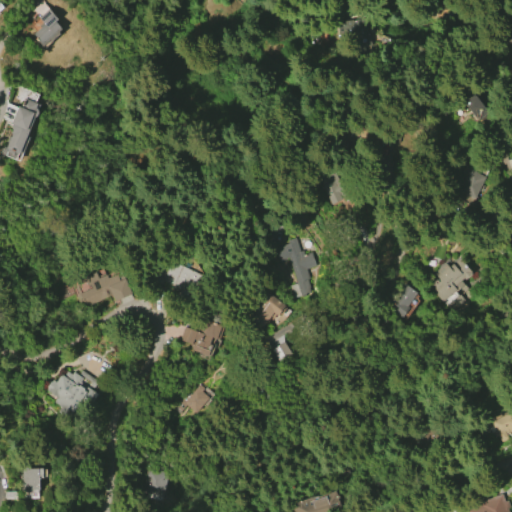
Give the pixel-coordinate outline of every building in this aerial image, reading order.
[(32,34),(43,47),(64,28),(47,10),(38,18),(44,24),(32,34)] [(343,21),(365,17),(370,48),(348,52),(343,21)] [(474,96),(486,111),(486,114),(478,120),(476,120),(463,104),(464,101),(471,95),(474,96)] [(24,98),(38,103),(36,108),(37,108),(36,111),(38,112),(37,116),(35,115),(35,117),(37,118),(36,120),(34,119),(20,154),(15,152),(14,155),(6,152),(5,153),(2,152),(12,124),(11,124),(18,106),(21,107),(24,98)] [(485,173),(468,165),(454,194),(471,202),(485,173)] [(328,205),(349,196),(338,170),(317,178),(328,205)] [(295,237),(299,250),(301,250),(303,254),(311,252),(316,266),(306,269),(309,279),(307,280),(312,293),(301,297),(300,295),(292,298),(287,285),(296,282),(287,257),(277,260),(273,248),(286,243),(285,241),(295,237)] [(454,290),(440,302),(433,293),(435,292),(428,283),(435,277),(432,273),(444,263),(447,267),(458,258),(470,273),(469,273),(470,275),(463,281),(462,279),(452,287),(454,290)] [(201,274),(188,301),(158,287),(161,281),(150,280),(151,266),(163,267),(163,272),(169,259),(201,274)] [(124,279),(130,294),(111,301),(109,296),(83,307),(77,293),(76,294),(72,286),(83,282),(81,277),(94,272),(97,278),(114,272),(114,274),(116,273),(117,277),(122,276),(123,279),(124,279)] [(398,317),(384,306),(402,283),(414,293),(404,306),(406,307),(398,317)] [(264,290),(285,305),(277,316),(272,313),(262,328),(245,317),(264,290)] [(223,324),(215,348),(211,346),(208,356),(190,350),(192,344),(179,340),(184,326),(194,330),(199,316),(223,324)] [(270,350),(277,361),(290,353),(282,342),(270,350)] [(81,370),(98,381),(92,390),(98,394),(89,408),(81,403),(68,421),(57,413),(60,408),(52,403),(56,397),(45,390),(47,388),(46,387),(50,381),(51,381),(52,380),(55,382),(65,367),(78,376),(81,370)] [(208,397),(195,413),(184,404),(179,410),(173,406),(186,390),(189,393),(195,386),(208,397)] [(498,440),(511,433),(511,415),(510,410),(489,420),(498,440)] [(20,489),(20,477),(21,477),(21,468),(23,468),(23,467),(29,467),(29,468),(37,468),(38,490),(38,499),(28,500),(27,492),(21,493),(21,489),(20,489)] [(144,467),(166,471),(160,497),(139,493),(144,467)] [(291,511),(289,503),(334,490),(339,508),(325,511),(291,511)] [(460,511),(479,505),(477,502),(502,493),(505,501),(507,500),(510,508),(507,509),(508,511),(460,511)]
